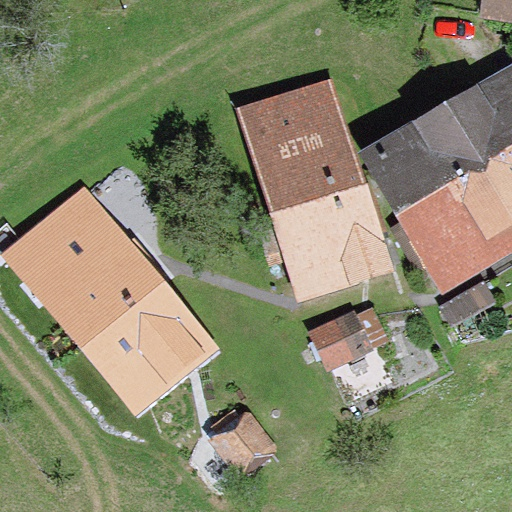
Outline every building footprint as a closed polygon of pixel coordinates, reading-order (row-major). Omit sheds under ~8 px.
[(511,0),(476,0),(473,25),(511,30),(511,0)] [(377,161),(407,212),(511,151),(511,108),(500,89),(377,161)] [(323,186),(356,176),(332,97),(247,123),(280,231),(332,215),(323,186)] [(511,240),(511,151),(407,212),(447,279),(511,240)] [(332,215),(280,231),(295,279),(380,253),(356,176),(323,186),(332,215)] [(92,211),(12,268),(117,415),(197,358),(92,211)] [(348,317),(311,334),(326,367),(364,351),(348,317)] [(263,452),(245,425),(222,440),(240,468),(263,452)]
